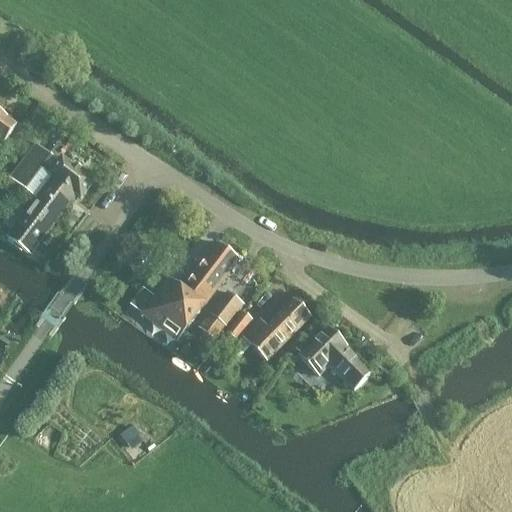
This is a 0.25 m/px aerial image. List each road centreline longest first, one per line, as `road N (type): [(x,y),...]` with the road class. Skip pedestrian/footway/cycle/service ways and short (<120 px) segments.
road 1 (tertiary): [(153,174),(245,236),(307,259),(392,280),(511,277)]
road 2 (tertiary): [(0,400),(153,174)]
road 3 (tertiary): [(153,174),(0,61)]
road 4 (track): [(107,495),(45,476),(0,442)]
